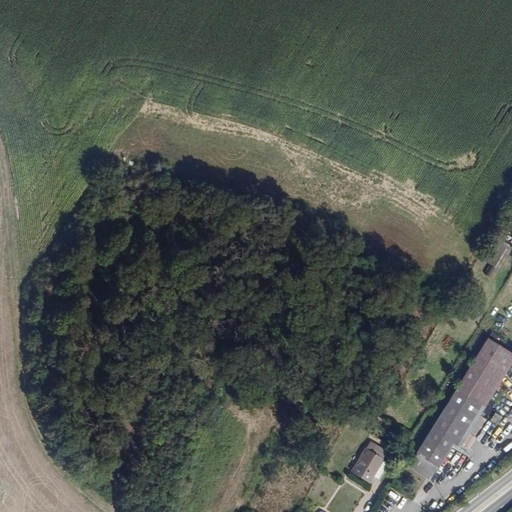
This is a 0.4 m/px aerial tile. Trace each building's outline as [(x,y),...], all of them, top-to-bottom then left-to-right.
[(497,266),(510,247),(501,241),(488,261),(497,266)] [(464,444),(511,365),(511,349),(490,337),(408,464),(432,479),(440,466),(442,467),(458,441),(464,444)] [(496,412),(492,420),(499,424),(504,416),(496,412)] [(382,458),(387,448),(381,444),(379,447),(369,442),(365,448),(382,458)] [(373,477),(383,458),(382,458),(365,448),(355,467),(373,477)] [(394,489),(390,493),(400,501),(404,496),(394,489)]
